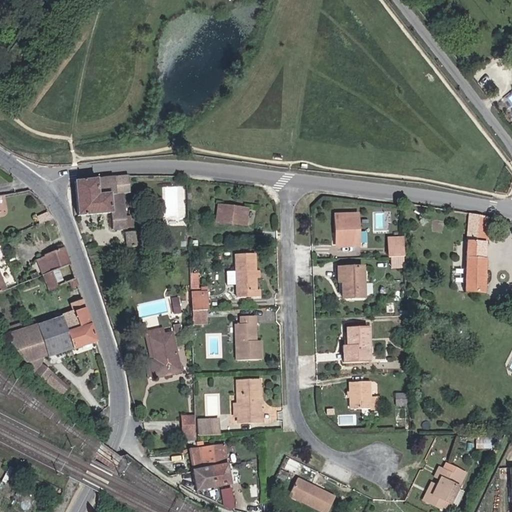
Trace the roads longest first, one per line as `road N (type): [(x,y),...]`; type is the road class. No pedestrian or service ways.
road 1 (residential): [(379,462),(327,452),(296,413),(286,177)]
road 2 (tertiary): [(37,181),(66,222),(114,358),(115,434)]
road 3 (unclassified): [(37,181),(161,164),(286,177)]
road 4 (unclassified): [(286,177),(511,212)]
road 5 (unclassified): [(398,0),(511,148)]
road 6 (residential): [(115,434),(164,478),(224,511)]
